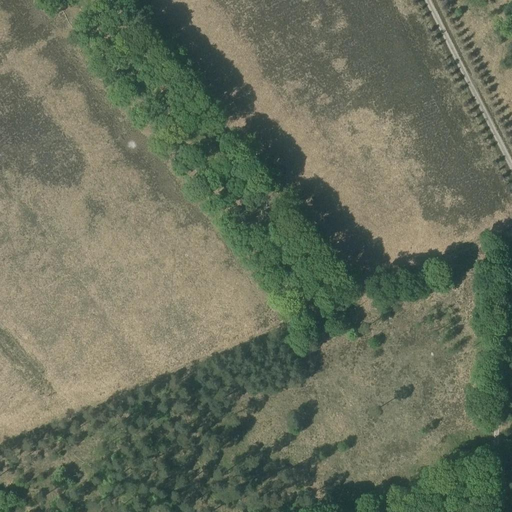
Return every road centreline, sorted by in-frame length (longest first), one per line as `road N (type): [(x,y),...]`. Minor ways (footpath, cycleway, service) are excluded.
road 1 (track): [(494,511),(511,234)]
road 2 (track): [(428,0),(511,169)]
